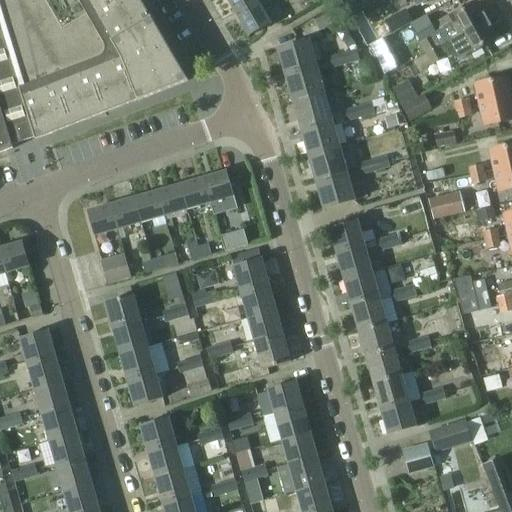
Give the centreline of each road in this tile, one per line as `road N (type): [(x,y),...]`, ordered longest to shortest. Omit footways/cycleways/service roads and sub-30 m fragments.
road 1 (residential): [(250,116),(366,511)]
road 2 (residential): [(129,511),(42,195)]
road 3 (residential): [(250,116),(42,195)]
road 4 (residential): [(250,116),(186,0)]
